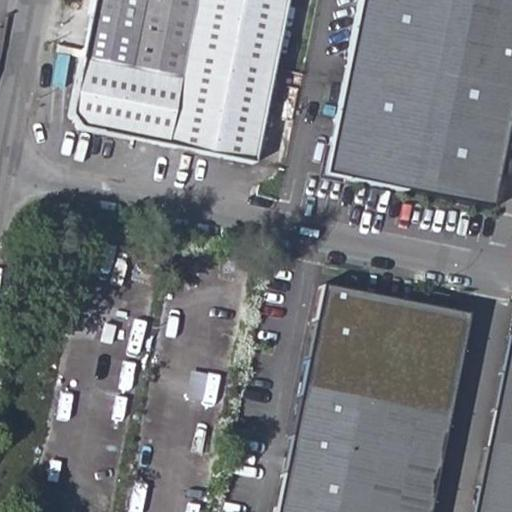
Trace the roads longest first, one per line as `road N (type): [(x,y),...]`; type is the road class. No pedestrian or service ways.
road 1 (unclassified): [(484,269),(13,171)]
road 2 (unknown): [(335,0),(285,228)]
road 3 (unclassified): [(44,0),(13,171)]
